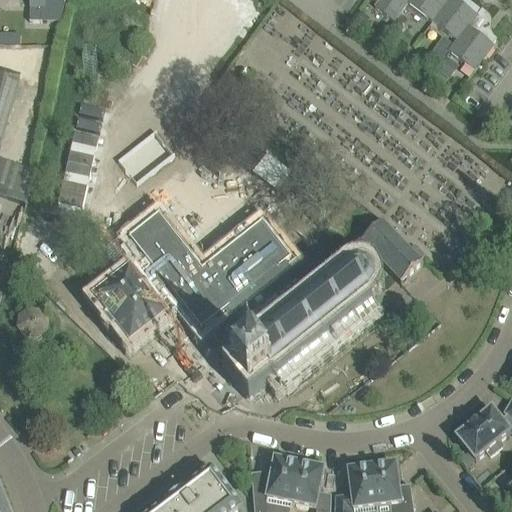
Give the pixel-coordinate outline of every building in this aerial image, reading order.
[(42,11),(45,11),(44,0),(6,0),(7,1),(30,1),(30,24),(42,24),(42,11)] [(407,6),(411,0),(370,0),(378,5),(375,10),(394,24),(407,6)] [(433,25),(451,0),(411,0),(407,6),(433,25)] [(468,28),(469,29),(477,18),(453,0),(451,0),(433,25),(457,43),(468,28)] [(353,22),(361,29),(368,20),(360,13),(353,22)] [(402,25),(397,21),(390,29),(399,36),(403,31),(402,25)] [(443,39),(431,55),(442,64),(449,55),(474,74),(494,48),(492,47),(496,41),(489,37),(484,33),(480,38),(469,29),(468,28),(457,43),(453,47),(443,39)] [(448,60),(438,73),(449,82),(459,68),(448,60)] [(0,73),(0,147),(20,81),(0,73)] [(155,137),(118,166),(125,175),(129,180),(136,189),(173,160),(166,151),(163,147),(155,137)] [(16,170),(8,201),(26,207),(34,175),(16,170)] [(95,303),(93,305),(95,306),(108,323),(106,325),(114,334),(115,332),(129,349),(130,351),(132,350),(132,349),(165,322),(166,323),(167,321),(166,320),(163,317),(176,306),(200,337),(201,337),(201,338),(202,338),(202,337),(203,337),(226,319),(245,340),(251,336),(249,332),(251,330),(255,334),(266,325),(262,320),(264,319),(268,323),(278,314),(275,310),(278,308),(281,312),(292,303),(290,299),(292,297),(295,301),(303,295),(285,272),(291,267),(292,266),(292,265),(291,265),(264,230),(263,230),(262,230),(261,230),(202,275),(160,223),(159,223),(159,222),(158,223),(130,245),(129,246),(129,247),(130,248),(146,268),(133,279),(132,277),(131,276),(130,277),(95,304),(95,303)] [(410,253),(396,238),(384,226),(363,246),(362,247),(380,265),(401,288),(423,267),(420,263),(425,259),(415,248),(410,253)] [(362,247),(363,246),(362,245),(343,264),(342,263),(340,263),(340,266),(331,272),(329,269),(327,270),(330,273),(321,280),(319,277),(316,279),(319,282),(308,291),(305,287),(303,289),(306,292),(303,295),(295,301),(292,297),(290,299),(292,303),(281,312),(278,308),(275,310),(278,314),(268,323),(264,319),(262,320),(266,325),(255,334),(251,330),(249,332),(251,336),(245,340),(243,342),(238,341),(238,345),(243,345),(253,358),(249,361),(248,360),(243,359),(240,362),(239,366),(241,368),(237,371),(231,370),(231,374),(236,375),(238,377),(237,378),(246,390),(247,389),(249,391),(249,397),(253,397),(253,392),(257,389),(256,389),(257,388),(256,387),(257,387),(256,386),(264,380),(264,381),(265,381),(266,381),(269,379),(280,392),(279,396),(282,397),(283,392),(291,385),(294,389),(373,325),(371,322),(379,316),(383,316),(383,314),(379,313),(373,306),(374,305),(371,301),(375,296),(379,297),(380,294),(376,293),(375,286),(380,284),(378,282),(374,283),(370,278),(373,274),(371,273),(380,265),(362,247)] [(492,414),(457,442),(475,465),(487,455),(490,460),(502,450),(499,446),(510,437),(511,437),(511,406),(507,415),(505,417),(507,418),(500,424),(492,414)] [(290,511),(300,465),(289,463),(286,466),(275,464),(270,488),(266,487),(265,477),(263,477),(251,478),(253,511),(264,511),(266,506),(290,511)] [(312,472),(311,468),(300,465),(290,511),(293,511),(329,511),(330,500),(319,497),(324,474),(312,472)] [(372,471),(377,511),(390,510),(389,511),(413,511),(410,489),(399,490),(396,468),(372,471)] [(372,471),(361,473),(361,470),(350,472),(350,474),(348,475),(351,498),(335,501),(334,511),(370,511),(377,511),(372,471)] [(166,508),(161,511),(240,511),(212,474),(184,495),(183,494),(180,497),(181,498),(170,506),(169,505),(166,507),(166,508)] [(0,511),(8,511),(0,489),(0,511)]
